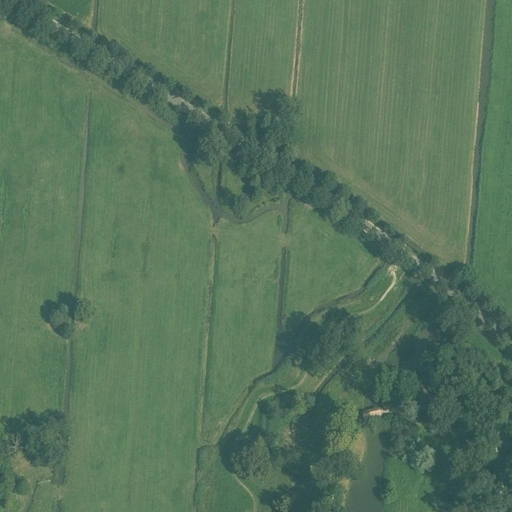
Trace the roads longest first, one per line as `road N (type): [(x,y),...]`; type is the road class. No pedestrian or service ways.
road 1 (tertiary): [(511,344),(336,204),(11,0)]
road 2 (track): [(336,511),(331,476),(346,427),(427,407),(452,411),(484,431),(500,471),(500,511)]
